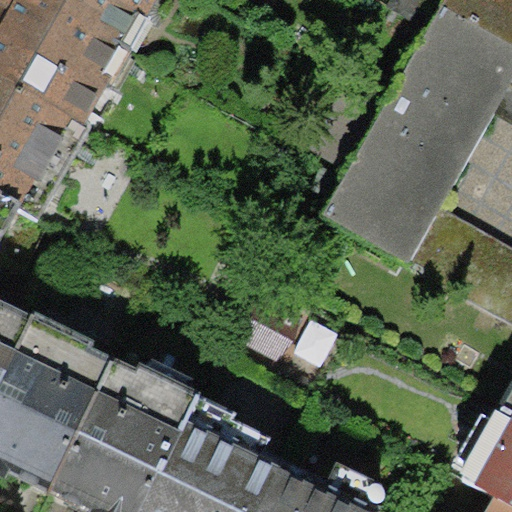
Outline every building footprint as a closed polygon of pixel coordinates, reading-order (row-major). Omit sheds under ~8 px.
[(95,80),(111,52),(19,0),(0,0),(0,86),(66,125),(77,131),(101,89),(95,80)] [(151,0),(19,0),(111,52),(126,25),(138,25),(151,0)] [(427,36),(439,15),(447,0),(389,0),(389,2),(385,0),(383,3),(386,5),(383,12),(427,36)] [(511,0),(447,0),(439,15),(511,57),(511,0)] [(345,179),(320,224),(511,333),(511,264),(427,216),(451,174),(457,178),(463,168),(482,135),(476,131),(487,112),(511,126),(511,57),(439,15),(427,36),(379,120),(345,179)] [(15,215),(66,125),(0,86),(0,206),(12,214),(15,215)] [(343,97),(308,158),(345,179),(379,120),(343,97)] [(0,235),(12,214),(0,206),(0,235)] [(271,361),(291,326),(255,307),(236,342),(271,361)] [(0,383),(25,332),(0,319),(0,383)] [(87,355),(28,326),(25,332),(0,383),(0,479),(1,480),(3,477),(9,480),(46,498),(107,372),(84,361),(87,355)] [(140,511),(192,406),(132,377),(129,383),(107,372),(46,498),(73,511),(140,511)] [(511,394),(498,418),(511,425),(511,394)] [(228,423),(192,406),(140,511),(258,511),(277,473),(218,443),(228,423)] [(458,487),(494,507),(502,511),(511,511),(511,425),(498,418),(497,417),(458,487)] [(358,511),(277,473),(258,511),(358,511)]
